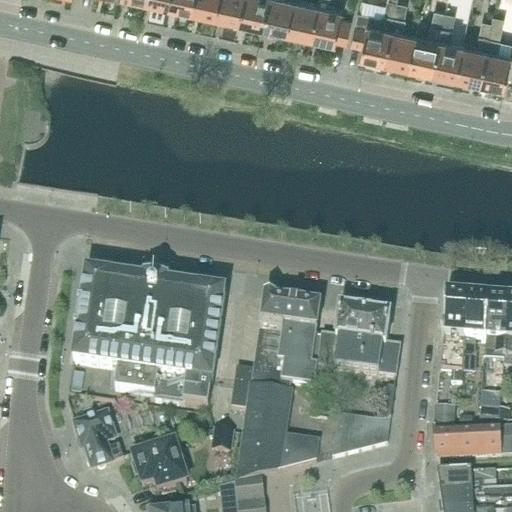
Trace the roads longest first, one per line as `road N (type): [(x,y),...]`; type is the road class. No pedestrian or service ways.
road 1 (tertiary): [(0,25),(511,135)]
road 2 (residential): [(45,216),(425,277)]
road 3 (residential): [(341,511),(346,492),(404,473),(425,277)]
road 4 (residential): [(31,486),(20,450),(21,401),(45,216)]
